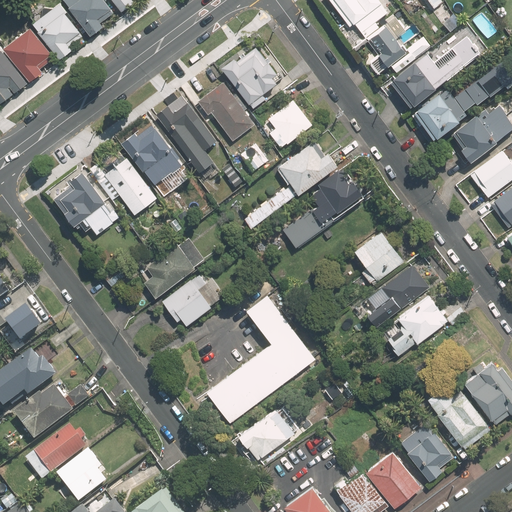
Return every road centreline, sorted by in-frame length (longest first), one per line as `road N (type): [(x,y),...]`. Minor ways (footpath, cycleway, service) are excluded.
road 1 (residential): [(238,511),(0,190)]
road 2 (residential): [(511,316),(274,0)]
road 3 (secondary): [(219,0),(0,165)]
